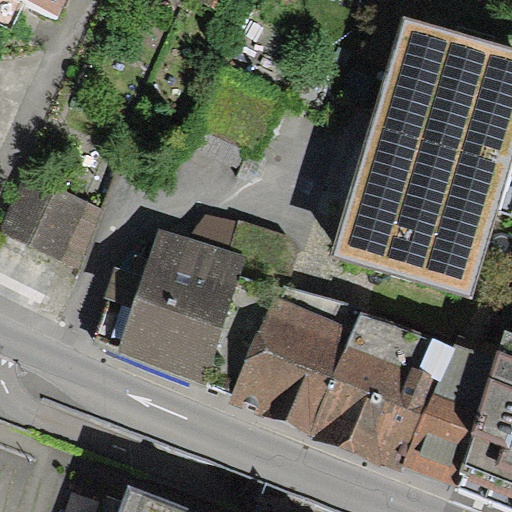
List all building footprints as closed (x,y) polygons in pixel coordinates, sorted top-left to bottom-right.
[(0,0),(60,28),(72,0),(0,0)] [(198,0),(197,3),(219,12),(224,0),(198,0)] [(511,191),(511,60),(404,28),(331,272),(475,316),(511,191)] [(221,71),(196,132),(255,156),(280,95),(221,71)] [(97,212),(31,183),(6,241),(72,270),(97,212)] [(252,268),(169,240),(129,358),(212,386),(252,268)] [(284,316),(246,416),(271,425),(320,444),(376,465),(433,487),(472,502),(511,397),(511,383),(467,367),(461,383),(284,316)] [(511,511),(511,397),(472,502),(500,511),(511,511)]
